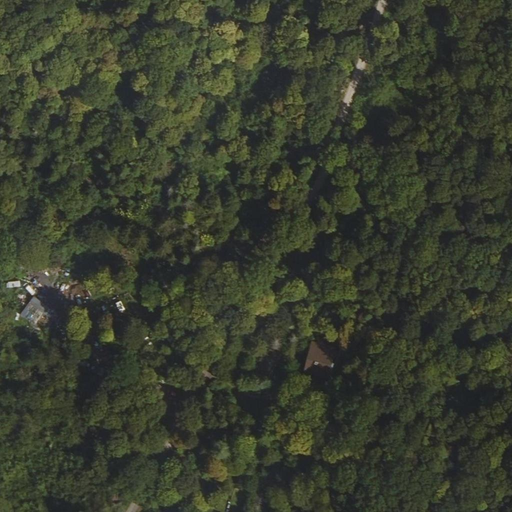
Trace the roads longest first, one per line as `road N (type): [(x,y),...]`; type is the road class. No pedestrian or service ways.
road 1 (track): [(131,511),(249,271),(312,176),(376,0)]
road 2 (track): [(511,135),(343,96)]
